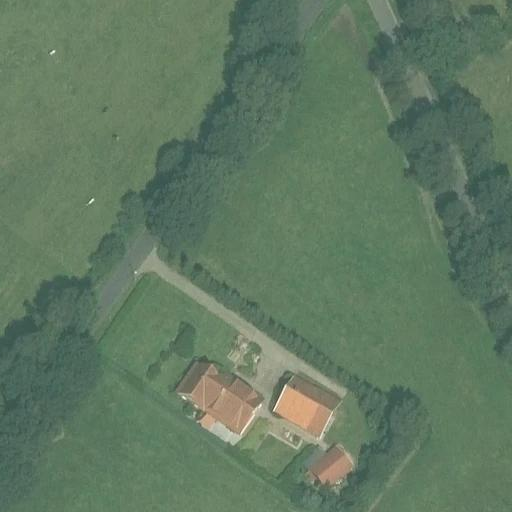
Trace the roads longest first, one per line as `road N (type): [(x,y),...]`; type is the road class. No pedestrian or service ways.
road 1 (unclassified): [(0,458),(309,0)]
road 2 (unclassified): [(377,0),(511,305)]
